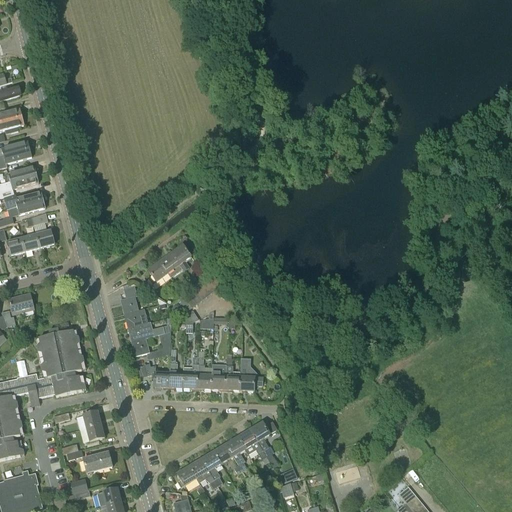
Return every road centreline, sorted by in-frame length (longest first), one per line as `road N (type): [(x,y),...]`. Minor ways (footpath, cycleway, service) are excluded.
road 1 (unclassified): [(82,267),(205,186),(269,299),(324,326),(377,324),(418,306),(433,279),(442,224),(511,165)]
road 2 (tertiary): [(147,511),(82,267)]
road 3 (tertiary): [(82,267),(29,42)]
